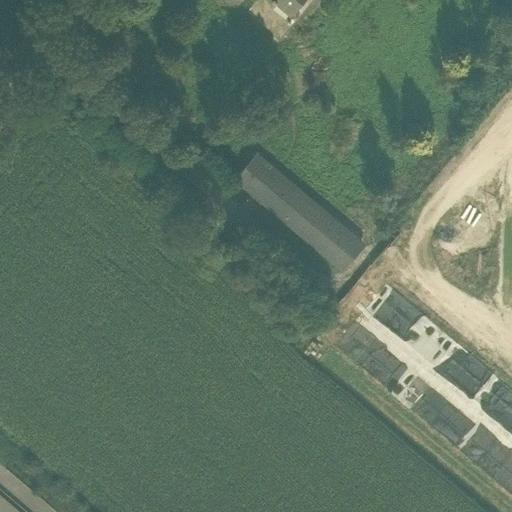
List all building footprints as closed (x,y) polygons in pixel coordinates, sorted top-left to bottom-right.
[(302,0),(270,0),(271,0),(289,16),(302,0)] [(499,148),(453,200),(490,232),(511,207),(511,159),(511,160),(499,148)] [(361,244),(269,169),(253,156),(234,180),(341,267),(361,244)] [(464,280),(511,317),(511,258),(451,211),(424,245),(432,252),(416,272),(450,298),(464,280)] [(332,346),(511,498),(511,392),(385,284),(332,346)]
